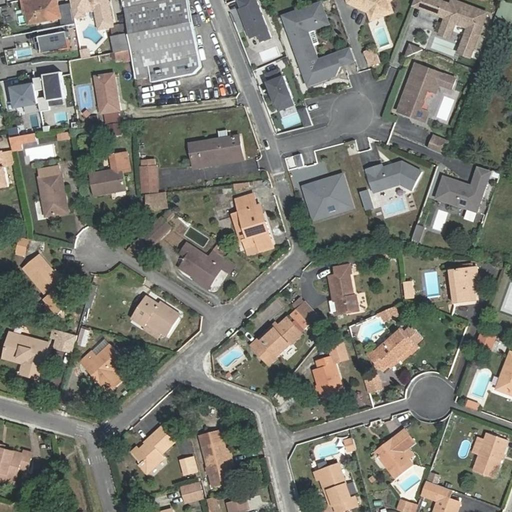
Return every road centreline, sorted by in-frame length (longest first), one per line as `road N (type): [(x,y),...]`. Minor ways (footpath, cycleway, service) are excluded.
road 1 (residential): [(232,319),(302,252),(272,147)]
road 2 (residential): [(434,398),(277,439)]
road 3 (residential): [(272,147),(214,0)]
road 4 (residential): [(232,319),(108,247)]
road 5 (residential): [(277,439),(267,404),(180,372)]
